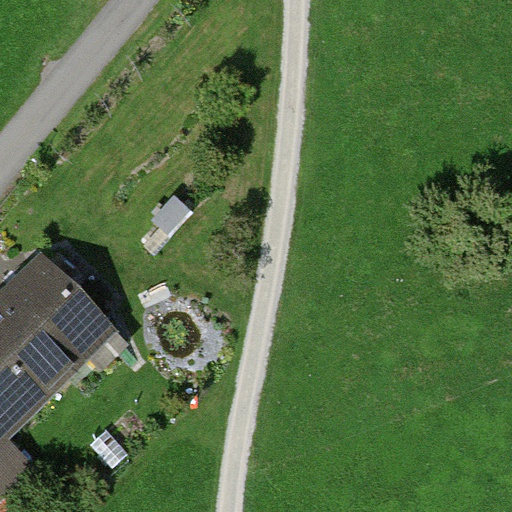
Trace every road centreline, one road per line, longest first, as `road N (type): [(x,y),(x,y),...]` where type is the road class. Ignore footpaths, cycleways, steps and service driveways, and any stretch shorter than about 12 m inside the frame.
road 1 (track): [(232,511),(294,145),(300,0)]
road 2 (unclassified): [(0,163),(135,0)]
